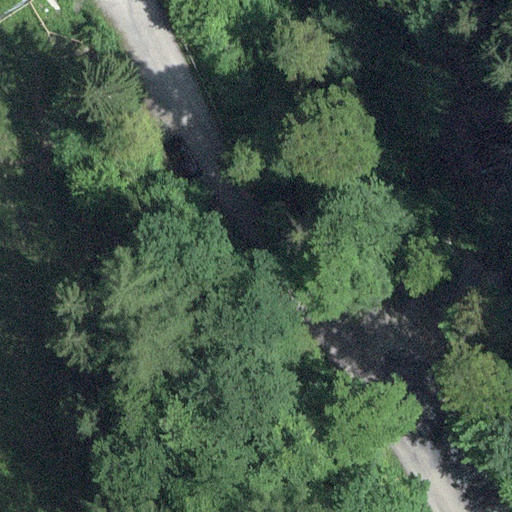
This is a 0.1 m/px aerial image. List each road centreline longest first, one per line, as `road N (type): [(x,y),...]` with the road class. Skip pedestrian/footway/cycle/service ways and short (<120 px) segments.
road 1 (track): [(230,189),(370,347),(491,511)]
road 2 (unclassified): [(144,0),(230,189)]
